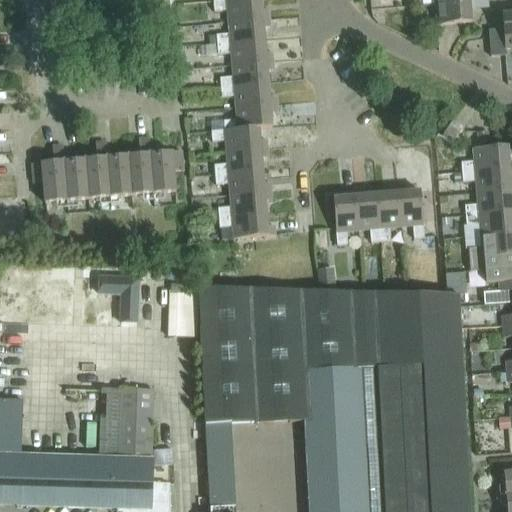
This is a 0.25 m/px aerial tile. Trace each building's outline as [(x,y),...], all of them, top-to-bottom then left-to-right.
[(227,13),(228,24),(270,21),(269,13),(262,13),(260,0),(258,0),(213,4),(214,14),(227,13)] [(488,2),(476,3),(477,11),(488,10),(488,2)] [(470,4),(435,7),(436,28),(472,25),(470,4)] [(511,51),(511,16),(502,17),(503,31),(489,33),(491,59),(507,58),(507,52),(511,51)] [(217,47),(264,43),(263,30),(270,30),(270,21),(228,24),(229,36),(216,37),(216,38),(217,47)] [(216,38),(208,39),(209,48),(217,47),(216,38)] [(231,56),(232,68),(273,64),(272,55),(265,56),(264,43),(217,47),(218,57),(231,56)] [(209,48),(200,49),(201,58),(218,57),(217,47),(209,48)] [(221,91),(268,87),(267,73),(274,73),(273,64),(232,68),(233,79),(220,80),(221,91)] [(235,99),(236,111),(277,108),(276,98),(269,99),(268,87),(221,91),(222,100),(235,99)] [(238,132),(259,131),(272,130),(271,117),(277,116),(277,108),(236,111),(237,122),(224,123),(225,133),(238,132)] [(463,130),(453,123),(441,139),(451,146),(463,130)] [(225,143),(226,156),(267,152),(267,142),(260,143),(259,131),(238,132),(225,133),(211,134),(212,144),(225,143)] [(491,133),(479,134),(480,152),(492,151),(491,133)] [(473,152),(474,163),(461,164),(462,175),(509,171),(508,158),(511,157),(511,148),(492,151),(480,152),(473,152)] [(215,178),(262,174),(261,161),(268,160),(267,152),(226,156),(227,166),(214,167),(215,178)] [(131,198),(176,194),(174,174),(173,167),(173,161),(172,155),(150,157),(149,154),(139,155),(140,157),(128,158),(131,198)] [(106,158),(96,158),(96,161),(85,162),(88,202),(131,198),(128,158),(107,160),(106,158)] [(63,161),(53,162),(53,165),(40,166),(41,172),(41,179),(42,186),(44,206),(88,202),(85,162),(63,164),(63,161)] [(477,196),(511,192),(511,183),(510,184),(509,171),(462,175),(463,184),(476,183),(477,196)] [(229,186),(230,197),(230,199),(271,195),(270,185),(263,186),(262,174),(215,178),(216,187),(229,186)] [(462,175),(454,176),(454,185),(463,184),(462,175)] [(401,230),(413,229),(414,241),(424,240),(420,194),(407,195),(407,188),(398,189),(401,230)] [(401,230),(398,189),(389,190),(389,196),(377,197),(381,244),(391,243),(389,231),(401,230)] [(333,201),(336,235),(337,248),(348,247),(347,234),(358,233),(354,192),(345,193),(346,200),(333,201)] [(381,244),(377,197),(364,198),(364,192),(354,192),(358,233),(370,232),(371,245),(381,244)] [(511,201),(511,192),(477,196),(478,206),(465,207),(466,218),(511,214),(511,204),(511,201)] [(219,222),(266,218),(265,204),(272,203),(271,195),(230,199),(231,209),(218,210),(219,222)] [(481,239),(511,236),(511,214),(466,218),(466,227),(479,226),(481,239)] [(219,230),(233,229),(235,250),(255,248),(254,240),(275,238),(274,228),(267,229),(266,218),(219,222),(219,230)] [(511,236),(481,239),(481,249),(468,251),(470,268),(483,267),(482,261),(511,258),(511,236)] [(334,270),(319,272),(321,289),(336,287),(334,270)] [(466,285),(466,272),(447,273),(447,286),(466,285)] [(98,279),(97,297),(121,298),(120,328),(137,329),(139,280),(98,279)] [(511,281),(499,283),(500,295),(511,293),(511,281)] [(195,287),(167,286),(169,327),(197,328),(195,287)] [(378,368),(374,295),(222,291),(199,290),(207,427),(231,427),(256,426),(305,423),(302,372),(378,368)] [(443,297),(374,295),(378,368),(302,372),(305,423),(309,511),(469,511),(458,297),(443,297)] [(511,328),(511,317),(502,318),(503,329),(511,328)] [(511,328),(503,329),(504,340),(511,339),(511,328)] [(0,402),(0,506),(117,511),(170,511),(170,486),(153,486),(153,466),(153,462),(152,462),(154,393),(101,391),(99,460),(21,457),(23,403),(0,402)] [(482,392),(473,392),(474,400),(482,399),(482,392)] [(511,431),(511,420),(498,421),(499,433),(508,432),(508,431),(511,431)] [(232,439),(231,427),(207,427),(207,440),(232,439)] [(233,451),(232,439),(207,440),(208,452),(233,451)] [(233,463),(233,451),(208,452),(208,464),(233,463)] [(173,452),(153,453),(154,470),(173,469),(173,452)] [(234,474),(233,463),(208,464),(209,476),(234,474)] [(234,486),(234,474),(209,476),(209,488),(234,486)] [(235,498),(234,486),(209,488),(210,500),(235,498)] [(235,510),(235,498),(210,500),(211,511),(235,510)]
